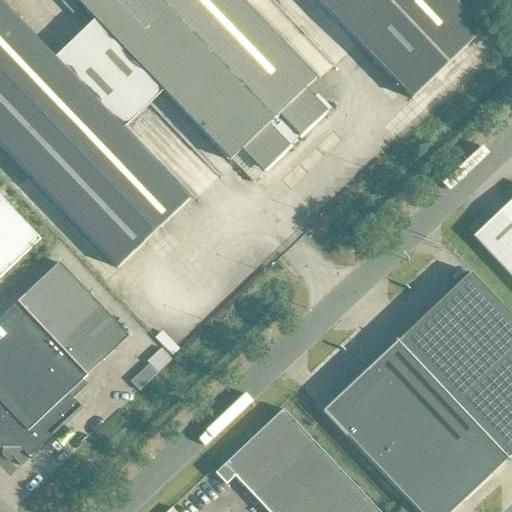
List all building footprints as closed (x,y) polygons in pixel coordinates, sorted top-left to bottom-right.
[(266,170),(266,171),(267,172),(291,148),(290,147),(300,139),(300,140),(325,116),(324,115),(323,115),(302,93),(317,79),(241,0),(74,0),(230,162),(245,148),(266,170)] [(454,0),(316,0),(412,100),(484,31),(454,0)] [(0,1),(0,145),(118,269),(190,200),(0,1)] [(0,197),(0,278),(41,240),(0,197)] [(511,277),(511,201),(474,237),(511,277)] [(0,319),(0,448),(1,447),(9,447),(9,444),(22,444),(22,448),(21,447),(21,449),(29,457),(30,457),(30,456),(52,435),(53,435),(82,408),(69,394),(129,337),(59,263),(0,319)] [(471,273),(397,343),(509,461),(508,459),(511,455),(511,317),(494,298),(471,273)] [(397,343),(324,412),(347,437),(347,436),(418,511),(452,511),(507,460),(508,462),(509,461),(397,343)] [(226,485),(235,477),(267,511),(379,511),(294,421),(283,410),(215,474),(226,485)]
